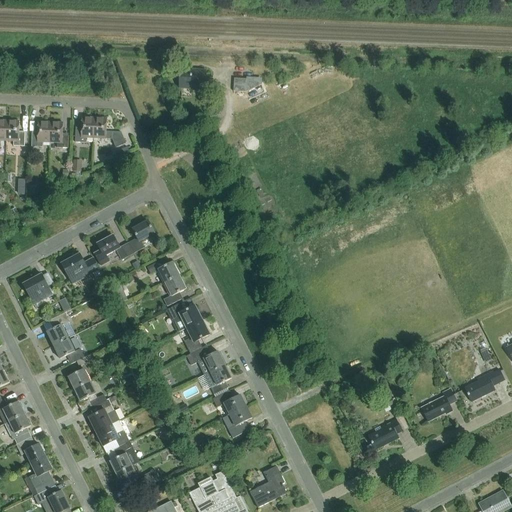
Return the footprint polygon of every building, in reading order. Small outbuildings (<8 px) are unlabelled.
[(192,71),(180,71),(179,90),(205,92),(207,70),(192,70),(192,71)] [(233,92),(246,93),(247,80),(234,79),(233,92)] [(263,85),(263,81),(247,80),(246,93),(263,85)] [(87,139),(94,139),(95,119),(83,118),(82,129),(76,128),(75,143),(86,143),(87,139)] [(107,119),(95,119),(94,139),(106,140),(106,139),(112,140),(116,148),(126,144),(121,133),(106,132),(107,119)] [(7,121),(6,142),(14,142),(14,147),(25,147),(25,133),(19,132),(20,122),(7,121)] [(50,143),(51,123),(39,123),(38,133),(32,133),(32,148),(43,148),(43,143),(50,143)] [(51,123),(50,143),(57,144),(57,148),(68,149),(69,134),(63,134),(63,123),(51,123)] [(81,173),(82,161),(73,161),(73,172),(81,173)] [(138,239),(129,244),(135,254),(145,249),(141,242),(155,234),(148,222),(133,230),(138,239)] [(98,245),(101,251),(94,254),(101,267),(110,262),(108,257),(117,252),(122,261),(135,254),(129,244),(120,248),(114,237),(98,245)] [(73,285),(93,274),(96,278),(102,275),(93,259),(85,263),(81,255),(62,265),(73,285)] [(165,284),(180,276),(173,263),(166,267),(163,260),(148,268),(151,275),(159,272),(165,284)] [(138,262),(133,265),(136,270),(141,268),(138,262)] [(136,272),(127,277),(131,283),(139,278),(136,272)] [(42,276),(24,285),(34,305),(53,296),(42,276)] [(180,276),(165,284),(172,297),(164,300),(167,308),(183,299),(180,293),(187,290),(180,276)] [(123,290),(120,283),(110,287),(114,294),(123,290)] [(184,313),(180,304),(168,310),(175,324),(179,333),(186,329),(203,321),(196,307),(184,313)] [(47,333),(54,346),(68,339),(62,326),(69,323),(65,314),(50,321),(54,330),(47,333)] [(191,355),(202,349),(199,342),(210,336),(203,321),(186,329),(191,339),(184,342),(191,355)] [(71,365),(77,362),(85,358),(81,350),(75,352),(68,339),(54,346),(60,360),(67,357),(71,365)] [(129,348),(125,340),(117,343),(121,352),(129,348)] [(151,347),(148,341),(141,345),(143,351),(151,347)] [(198,363),(204,376),(225,366),(218,353),(212,356),(207,346),(202,349),(191,355),(187,357),(191,367),(198,363)] [(490,357),(487,350),(486,350),(481,353),(484,360),(490,357)] [(91,355),(85,358),(77,362),(79,368),(94,360),(91,355)] [(232,379),(225,366),(204,376),(214,396),(228,388),(225,382),(232,379)] [(74,391),(91,382),(85,370),(68,378),(74,391)] [(4,371),(0,373),(0,388),(10,383),(4,371)] [(493,386),(499,383),(505,381),(500,371),(494,374),(493,372),(477,380),(479,383),(465,390),(471,402),(495,390),(493,386)] [(91,382),(74,391),(80,403),(87,399),(92,408),(97,406),(107,401),(104,396),(99,398),(91,382)] [(443,393),(445,397),(421,409),(428,423),(446,414),(446,415),(453,412),(450,406),(457,402),(451,390),(443,393)] [(230,416),(247,408),(241,396),(234,399),(230,391),(213,400),(217,409),(225,405),(230,416)] [(100,413),(94,416),(89,419),(96,433),(120,422),(119,422),(120,421),(115,411),(115,412),(109,400),(107,401),(97,406),(100,413)] [(165,410),(160,401),(152,405),(156,414),(165,410)] [(397,409),(394,401),(388,403),(392,411),(397,409)] [(2,406),(0,406),(0,413),(5,424),(6,425),(26,415),(20,402),(6,409),(4,410),(2,406)] [(186,405),(176,410),(179,414),(188,410),(186,405)] [(210,411),(207,405),(202,408),(205,414),(210,411)] [(247,408),(230,416),(236,427),(228,430),(233,439),(250,431),(246,422),(252,419),(247,408)] [(26,415),(6,425),(13,441),(15,440),(17,445),(32,438),(29,433),(27,429),(32,427),(26,415)] [(391,424),(389,424),(381,429),(382,431),(369,437),(375,451),(399,439),(397,435),(403,432),(399,424),(397,420),(390,423),(391,424)] [(120,422),(96,433),(103,447),(110,444),(114,451),(128,444),(130,443),(120,422)] [(17,445),(17,446),(22,456),(26,454),(32,465),(46,458),(40,445),(36,447),(32,438),(17,445)] [(110,462),(116,475),(133,467),(127,454),(126,455),(125,452),(131,450),(128,444),(114,451),(117,459),(110,462)] [(180,455),(177,447),(171,450),(174,458),(180,455)] [(36,474),(30,478),(39,496),(53,489),(56,487),(49,472),(53,470),(46,458),(32,465),(36,474)] [(133,467),(116,475),(122,487),(139,479),(133,467)] [(269,483),(250,492),(258,509),(287,494),(282,485),(285,483),(277,467),(264,473),(269,483)] [(155,471),(140,478),(146,488),(160,481),(155,471)] [(218,480),(189,494),(198,511),(236,511),(232,503),(237,500),(223,472),(216,476),(218,480)] [(39,496),(34,498),(38,506),(43,504),(46,511),(71,511),(62,493),(60,494),(57,495),(53,489),(39,496)] [(480,505),(483,511),(501,511),(511,507),(503,492),(480,505)] [(175,511),(174,508),(178,506),(176,502),(172,504),(171,503),(154,511),(153,511),(175,511)]
